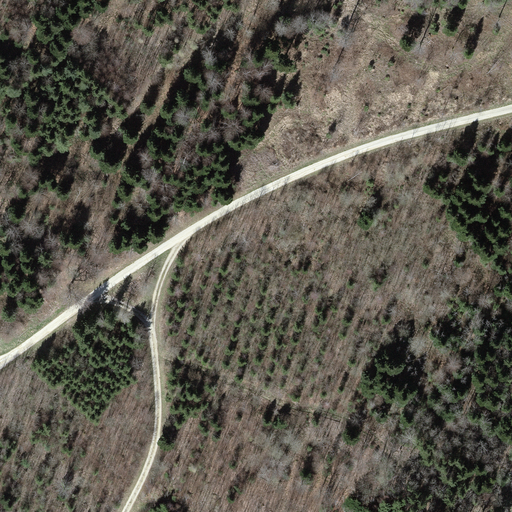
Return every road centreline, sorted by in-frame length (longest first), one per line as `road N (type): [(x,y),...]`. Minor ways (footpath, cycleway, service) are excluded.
road 1 (track): [(0,364),(146,257),(257,192),(356,150),(511,108)]
road 2 (track): [(97,292),(149,323),(154,343),(154,447),(125,511)]
